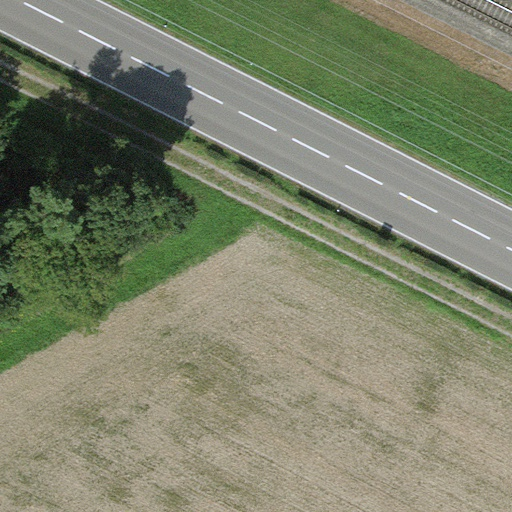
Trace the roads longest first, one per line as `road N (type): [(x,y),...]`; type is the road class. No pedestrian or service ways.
road 1 (track): [(511,322),(0,64)]
road 2 (primary): [(25,0),(511,246)]
